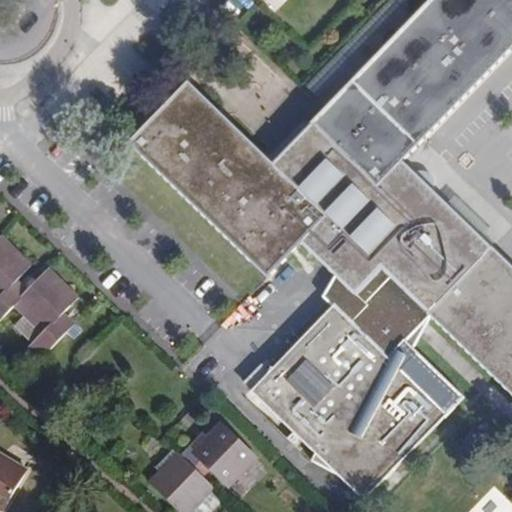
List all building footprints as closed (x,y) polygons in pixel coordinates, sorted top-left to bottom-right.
[(511,0),(435,0),(358,77),(315,120),(341,147),(302,188),(193,81),(134,140),(271,275),(307,239),(343,273),(329,297),(339,307),(276,372),(259,389),(371,498),(470,396),(420,349),(437,318),(511,391),(511,264),(497,250),(470,275),(441,246),(382,186),(511,54),(511,0)] [(292,98),(315,120),(358,77),(335,55),(292,98)] [(0,283),(5,289),(0,294),(0,316),(16,300),(44,328),(31,341),(43,352),(70,325),(59,314),(65,309),(81,293),(51,264),(29,287),(23,292),(13,281),(18,276),(34,260),(4,230),(0,234),(0,283)] [(29,287),(18,276),(13,281),(23,292),(29,287)] [(59,314),(70,325),(75,320),(65,309),(59,314)] [(251,381),(259,389),(276,372),(269,364),(251,381)] [(200,449),(196,444),(188,453),(185,450),(156,479),(187,509),(215,479),(208,472),(215,465),(235,485),(264,455),(228,420),(214,435),(200,449)] [(209,431),(196,444),(200,449),(214,435),(209,431)] [(0,507),(2,508),(26,468),(0,451),(0,507)]
